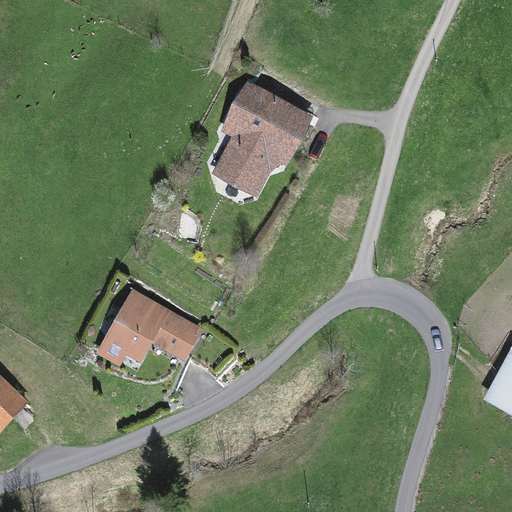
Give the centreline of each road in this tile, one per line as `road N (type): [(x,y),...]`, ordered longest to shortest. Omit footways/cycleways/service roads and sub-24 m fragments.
road 1 (unclassified): [(361,290),(311,312),(214,412),(0,484)]
road 2 (unclassified): [(399,511),(430,361),(427,329),(399,303),(361,290)]
road 3 (residential): [(361,290),(399,124)]
road 4 (residential): [(399,124),(450,0)]
